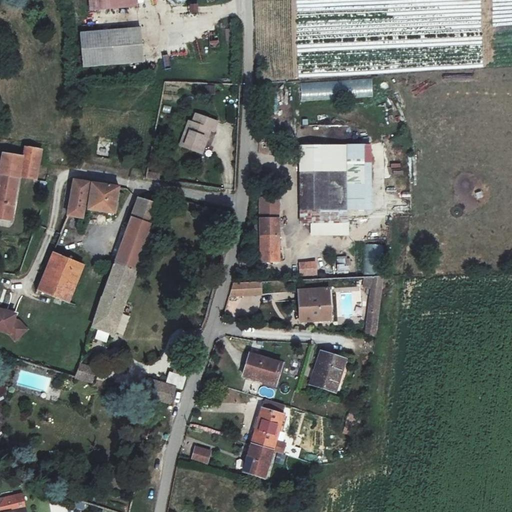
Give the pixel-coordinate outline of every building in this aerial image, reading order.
[(134,0),(97,0),(98,8),(135,6),(134,0)] [(197,14),(198,5),(189,4),(188,13),(197,14)] [(140,29),(81,33),(83,67),(142,63),(140,29)] [(300,101),(372,97),(371,79),(299,83),(300,101)] [(216,121),(194,111),(190,120),(187,118),(176,142),(198,152),(208,130),(211,131),(216,121)] [(35,179),(40,149),(23,147),(21,158),(18,176),(35,179)] [(21,158),(0,155),(0,156),(0,221),(8,223),(10,223),(18,176),(21,158)] [(148,171),(146,178),(158,181),(160,174),(148,171)] [(344,175),(298,175),(297,213),(344,213),(344,175)] [(85,185),(67,182),(65,216),(80,218),(85,185)] [(112,212),(115,188),(86,185),(84,209),(112,212)] [(154,199),(142,195),(140,201),(133,199),(109,263),(129,270),(154,199)] [(278,220),(258,220),(256,264),(276,265),(278,220)] [(363,273),(382,274),(383,244),(364,244),(363,273)] [(103,277),(107,267),(80,256),(77,264),(47,253),(31,289),(61,301),(75,268),(103,277)] [(335,256),(336,274),(349,273),(348,256),(335,256)] [(317,276),(316,261),(298,262),(299,277),(317,276)] [(117,304),(129,270),(109,263),(107,267),(103,277),(96,297),(117,304)] [(381,276),(362,276),(360,315),(365,316),(364,336),(378,336),(381,276)] [(261,296),(261,281),(230,282),(230,296),(261,296)] [(327,291),(296,291),(296,313),(301,313),(301,322),(324,322),(324,305),(327,305),(327,291)] [(108,334),(117,304),(96,297),(85,326),(108,334)] [(0,335),(3,339),(14,329),(6,320),(2,319),(4,313),(0,311),(0,335)] [(273,387),(281,365),(251,354),(248,363),(252,365),(248,378),(273,387)] [(343,364),(317,355),(308,385),(327,392),(330,383),(336,385),(343,364)] [(252,365),(248,363),(243,376),(248,378),(252,365)] [(86,369),(70,364),(66,376),(83,381),(86,369)] [(176,388),(180,376),(161,371),(157,382),(166,385),(176,388)] [(155,381),(142,377),(137,397),(149,400),(155,381)] [(162,403),(166,385),(157,382),(155,381),(149,400),(162,403)] [(333,395),(336,385),(330,383),(327,392),(333,395)] [(281,416),(257,410),(247,448),(270,455),(281,416)] [(346,427),(344,434),(358,439),(360,431),(346,427)] [(202,451),(188,447),(185,461),(199,465),(202,451)] [(270,455),(247,448),(240,474),(264,480),(270,455)] [(7,500),(0,500),(0,511),(23,511),(22,498),(7,500)]
